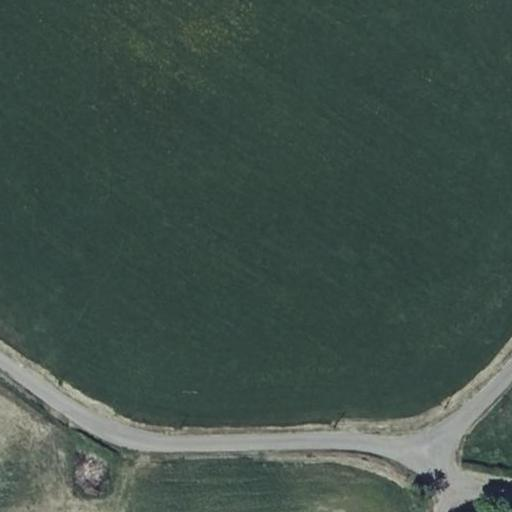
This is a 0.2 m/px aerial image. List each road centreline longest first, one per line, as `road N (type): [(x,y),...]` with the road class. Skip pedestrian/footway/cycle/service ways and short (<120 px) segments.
road 1 (unclassified): [(430,463),(326,444),(159,442),(66,420),(0,371)]
road 2 (unclassified): [(511,366),(452,422),(430,463)]
